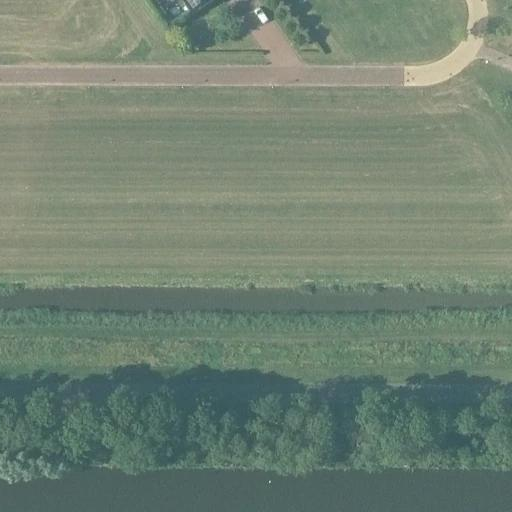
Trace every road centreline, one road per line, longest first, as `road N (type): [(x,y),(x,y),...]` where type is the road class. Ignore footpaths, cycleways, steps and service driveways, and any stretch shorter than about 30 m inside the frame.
road 1 (residential): [(475,0),(471,44),(430,76),(0,76)]
road 2 (unclassified): [(0,389),(511,388)]
